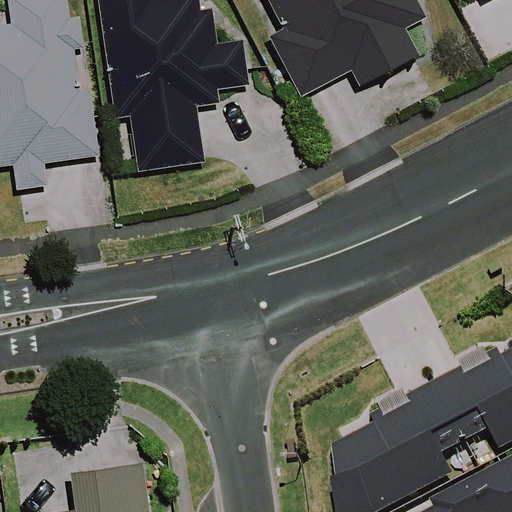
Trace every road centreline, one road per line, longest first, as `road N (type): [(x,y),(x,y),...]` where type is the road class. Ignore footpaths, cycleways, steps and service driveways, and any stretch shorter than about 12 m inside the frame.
road 1 (residential): [(217,286),(306,267),(413,225),(511,173)]
road 2 (residential): [(217,286),(250,511)]
road 3 (residential): [(0,329),(217,286)]
